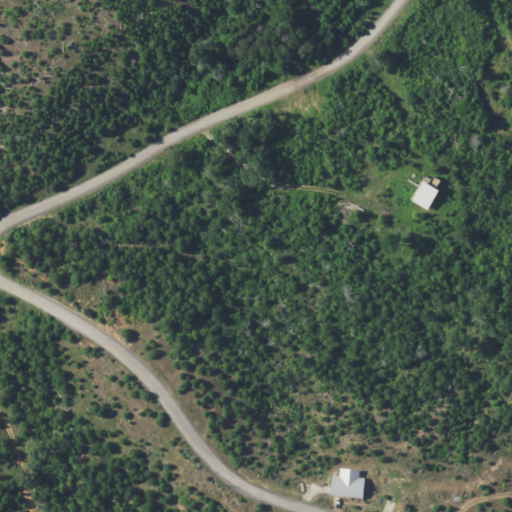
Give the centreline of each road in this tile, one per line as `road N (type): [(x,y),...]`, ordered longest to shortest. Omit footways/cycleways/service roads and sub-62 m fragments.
road 1 (residential): [(0,238),(12,225),(281,102),(416,0)]
road 2 (residential): [(288,511),(220,479),(134,369),(0,289)]
